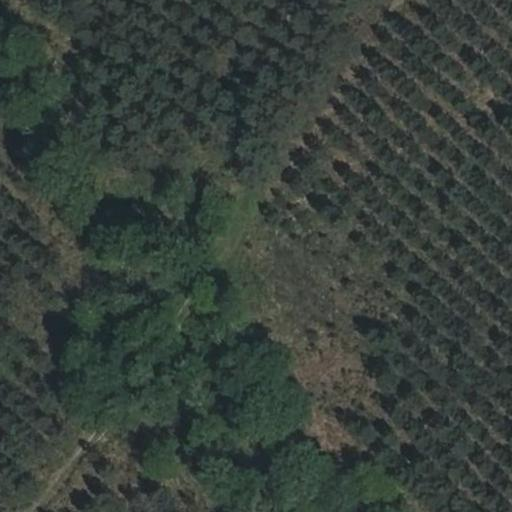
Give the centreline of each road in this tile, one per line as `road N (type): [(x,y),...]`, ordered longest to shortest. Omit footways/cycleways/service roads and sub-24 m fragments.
road 1 (track): [(45,511),(399,0)]
road 2 (track): [(226,250),(277,0)]
